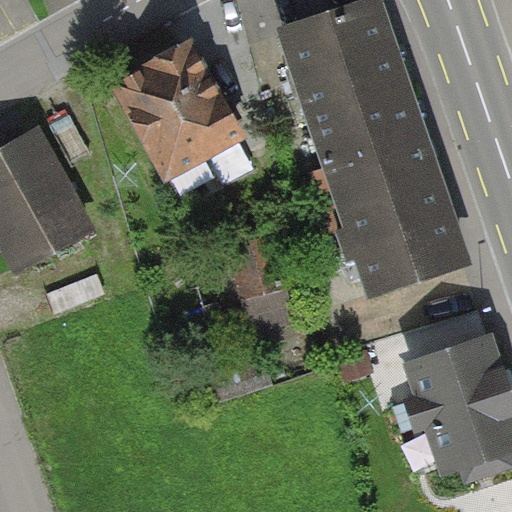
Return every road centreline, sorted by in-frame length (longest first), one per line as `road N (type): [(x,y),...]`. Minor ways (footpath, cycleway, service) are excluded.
road 1 (secondary): [(511,181),(449,0)]
road 2 (residential): [(0,81),(142,0)]
